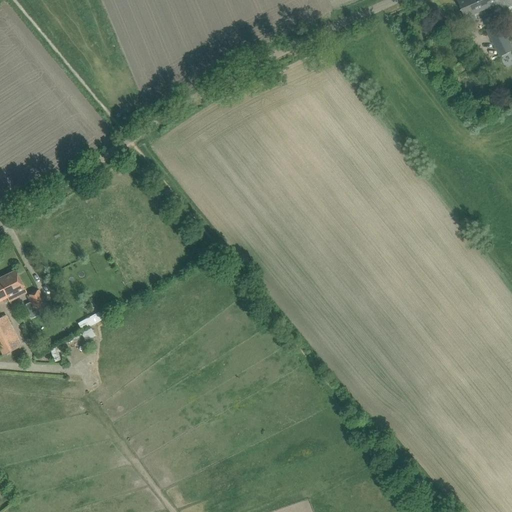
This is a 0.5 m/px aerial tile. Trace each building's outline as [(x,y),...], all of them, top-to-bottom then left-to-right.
[(477,19),(475,13),(499,2),(498,0),(460,0),(459,1),(468,23),(477,19)] [(511,0),(498,0),(499,2),(502,9),(511,4),(511,0)] [(486,27),(496,49),(505,66),(511,62),(511,54),(511,52),(511,51),(511,46),(510,42),(499,21),(486,27)] [(16,270),(0,277),(0,282),(7,297),(9,301),(27,292),(16,270)] [(29,312),(34,310),(35,311),(33,312),(36,317),(48,311),(44,304),(45,304),(38,290),(27,296),(30,302),(25,304),(29,312)] [(56,313),(60,320),(70,315),(67,308),(56,313)] [(78,323),(82,330),(103,319),(99,311),(89,316),(90,316),(78,323)] [(22,345),(6,314),(0,317),(0,348),(3,354),(22,345)] [(83,332),(87,340),(95,336),(91,327),(84,330),(85,331),(83,332)] [(56,347),(51,349),(55,361),(60,360),(56,347)]
